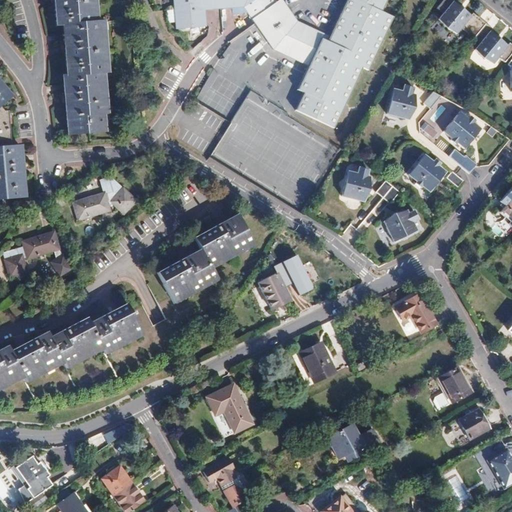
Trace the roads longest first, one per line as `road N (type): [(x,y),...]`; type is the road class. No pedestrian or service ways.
road 1 (residential): [(40,157),(118,153),(148,136),(317,235),(377,286)]
road 2 (residential): [(377,286),(135,408)]
road 3 (residential): [(0,333),(58,316),(197,199)]
road 4 (residential): [(500,394),(422,260)]
road 5 (residential): [(135,408),(60,436),(0,431)]
road 6 (residential): [(511,152),(422,260)]
road 7 (residential): [(199,511),(135,408)]
